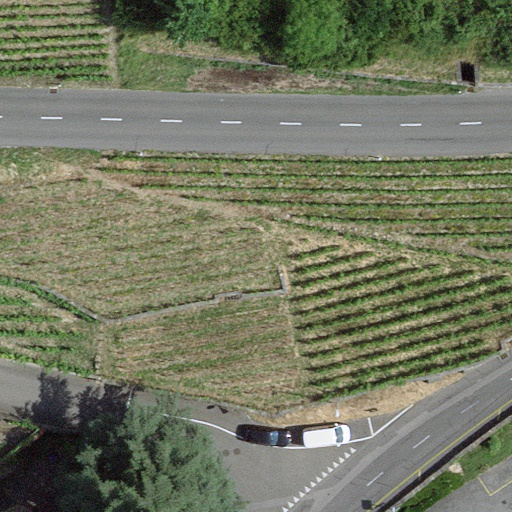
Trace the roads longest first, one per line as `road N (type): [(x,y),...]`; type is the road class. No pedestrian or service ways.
road 1 (tertiary): [(0,118),(511,121)]
road 2 (residential): [(0,389),(281,454),(360,498)]
road 3 (tertiary): [(511,380),(360,498)]
